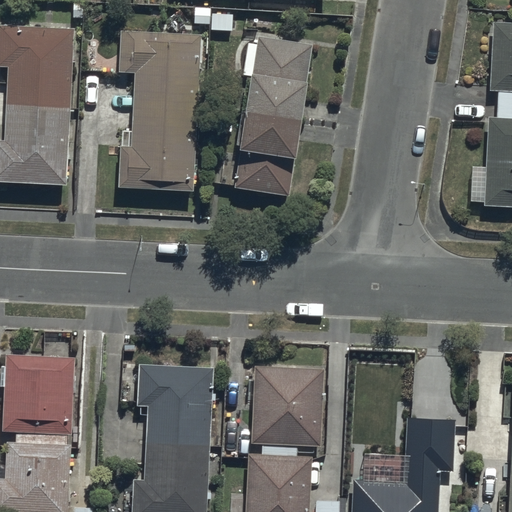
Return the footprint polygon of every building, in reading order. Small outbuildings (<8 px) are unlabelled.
[(511,18),(489,18),(487,86),(494,86),(494,112),(485,112),(483,164),(469,164),(468,197),(482,198),(482,203),(511,203),(511,18)] [(0,177),(67,180),(73,24),(0,22),(0,61),(8,62),(6,136),(0,135),(0,177)] [(193,186),(199,30),(120,28),(118,68),(136,69),(133,142),(119,142),(117,183),(193,186)] [(289,191),(311,40),(258,32),(256,41),(248,40),(243,73),(250,74),(234,183),(289,191)] [(71,430),(73,353),(5,352),(5,362),(0,362),(0,382),(4,383),(4,428),(15,428),(15,439),(5,439),(5,461),(0,461),(0,509),(67,511),(70,440),(66,440),(67,430),(71,430)] [(145,475),(132,474),(131,511),(206,511),(207,495),(210,496),(210,488),(208,488),(209,398),(214,398),(214,389),(212,389),(213,363),(138,359),(136,400),(146,400),(145,475)] [(230,494),(229,511),(309,511),(312,452),(295,452),(295,442),(320,443),(324,364),(253,361),(252,440),(261,440),(261,449),(247,449),(246,495),(230,494)] [(456,420),(407,418),(404,483),(354,481),(352,511),(437,511),(440,471),(453,472),(456,420)]
